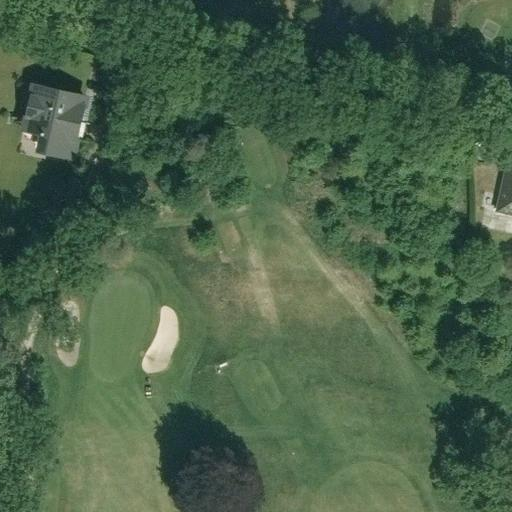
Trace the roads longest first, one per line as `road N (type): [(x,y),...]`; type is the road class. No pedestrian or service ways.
road 1 (residential): [(511,121),(0,5)]
road 2 (unknown): [(152,39),(32,333)]
